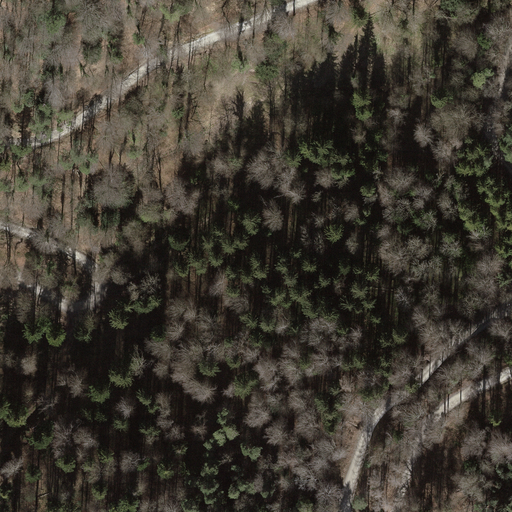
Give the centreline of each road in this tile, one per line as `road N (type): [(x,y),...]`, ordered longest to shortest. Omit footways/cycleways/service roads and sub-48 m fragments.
road 1 (track): [(0,139),(39,141),(68,129),(158,61),(309,0)]
road 2 (track): [(511,300),(382,410),(368,429),(346,511)]
road 3 (track): [(0,277),(34,282),(67,306),(97,299),(101,285),(100,269),(86,257),(0,224)]
road 4 (track): [(396,511),(428,421),(511,372)]
road 5 (track): [(511,49),(490,123),(511,168)]
